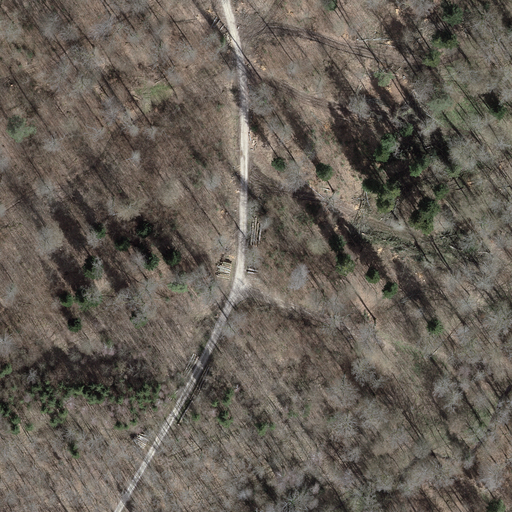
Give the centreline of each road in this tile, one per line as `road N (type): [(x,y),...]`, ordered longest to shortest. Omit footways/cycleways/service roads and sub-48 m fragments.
road 1 (track): [(113,511),(221,328),(236,287),(244,96),(225,0)]
road 2 (track): [(236,287),(494,369)]
